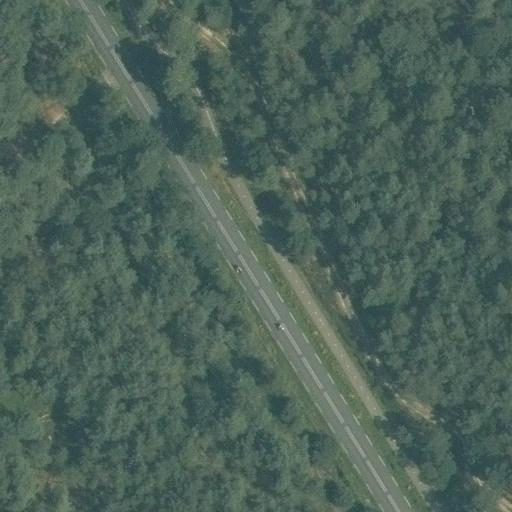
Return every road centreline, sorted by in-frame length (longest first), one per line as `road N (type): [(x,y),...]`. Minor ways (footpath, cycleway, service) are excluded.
road 1 (primary): [(398,511),(78,0)]
road 2 (track): [(511,220),(276,0)]
